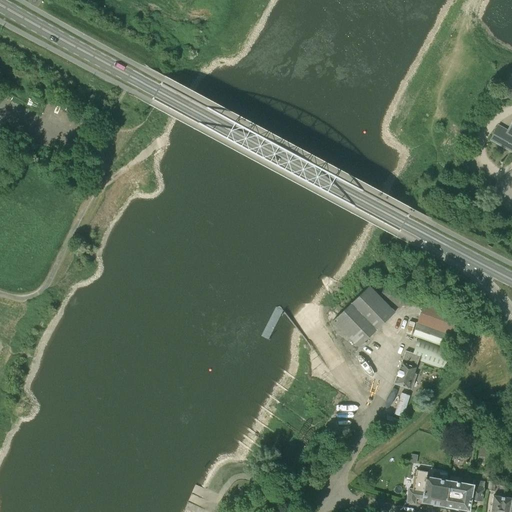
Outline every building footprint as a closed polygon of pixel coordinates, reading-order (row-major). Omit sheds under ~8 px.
[(511,100),(511,97),(511,91),(507,88),(503,96),(511,100)] [(205,102),(199,114),(193,125),(193,126),(192,127),(192,128),(193,128),(193,129),(194,130),(195,130),(196,130),(197,129),(198,128),(211,105),(211,104),(212,103),(212,102),(211,101),(210,100),(209,99),(207,100),(206,101),(205,102)] [(498,126),(490,140),(511,152),(511,120),(507,130),(498,126)] [(363,186),(357,198),(351,210),(350,211),(350,212),(351,213),(351,214),(352,214),(353,214),(354,214),(355,214),(355,213),(356,212),(369,189),(369,188),(370,187),(369,186),(369,185),(368,185),(367,184),(366,184),(365,184),(364,185),(363,186)] [(388,304),(380,297),(369,285),(332,321),(358,348),(395,312),(388,304)] [(380,297),(388,304),(400,310),(402,305),(406,307),(409,297),(384,287),(380,297)] [(452,335),(459,316),(424,303),(416,323),(452,335)] [(451,336),(417,323),(412,336),(447,349),(451,336)] [(413,373),(419,356),(405,351),(394,383),(411,389),(416,374),(413,373)] [(403,417),(410,395),(401,393),(394,414),(403,417)] [(489,458),(490,447),(480,446),(479,457),(489,458)] [(416,464),(417,456),(411,454),(409,463),(416,464)] [(449,507),(452,481),(426,477),(427,472),(416,470),(415,476),(412,489),(409,489),(406,503),(415,504),(416,498),(422,499),(421,502),(449,507)] [(473,485),(470,502),(473,502),(473,500),(481,502),(483,489),(482,489),(484,482),(474,480),(473,485)] [(473,485),(452,481),(449,507),(468,511),(470,502),(473,485)] [(489,481),(488,490),(495,491),(496,482),(489,481)] [(509,511),(511,498),(511,499),(493,496),(490,511),(509,511)]
